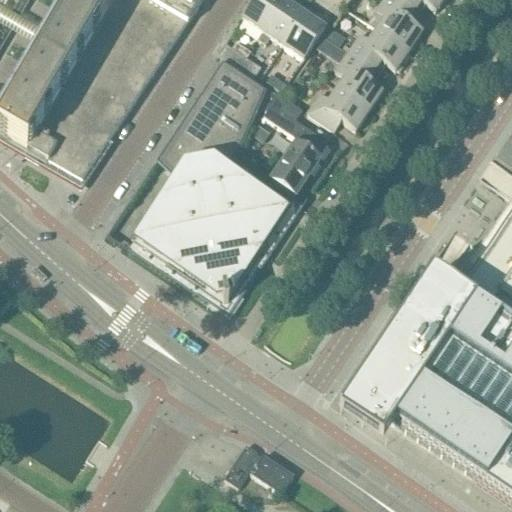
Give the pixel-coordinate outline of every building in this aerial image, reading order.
[(72,0),(0,125),(0,139),(26,155),(28,151),(49,163),(47,167),(82,187),(186,30),(205,0),(72,0)] [(262,39),(285,5),(278,0),(257,0),(241,25),(262,38),(262,39)] [(414,16),(390,0),(384,0),(373,16),(382,22),(375,33),(408,55),(421,36),(407,26),(414,16)] [(445,0),(390,0),(414,16),(420,7),(434,16),(445,0)] [(282,52),(305,18),(285,5),(262,39),(262,38),(257,45),(265,50),(269,43),(282,52)] [(302,65),(325,31),(305,18),(282,52),(302,65)] [(329,33),(323,43),(338,53),(345,43),(330,33),(329,33)] [(408,55),(375,33),(367,45),(358,39),(346,57),(374,76),(380,67),(394,76),(408,55)] [(235,46),(231,53),(238,58),(243,51),(235,46)] [(239,74),(246,63),(238,58),(231,53),(225,49),(218,60),(239,74)] [(319,49),(311,61),(321,67),(329,55),(319,49)] [(374,76),(346,57),(333,76),(342,82),(334,93),(368,115),(381,96),(367,86),(374,76)] [(253,83),(255,80),(260,73),(246,63),(239,74),(253,83)] [(263,97),(221,68),(160,161),(155,167),(175,187),(136,246),(134,245),(134,246),(128,254),(127,256),(130,258),(130,259),(194,301),(195,301),(218,316),(218,317),(228,324),(234,314),(234,313),(249,290),(250,290),(293,226),(292,226),(301,213),(306,205),(305,205),(301,211),(275,200),(237,164),(242,151),(263,97)] [(270,79),(265,87),(281,97),(286,90),(270,79)] [(368,115),(334,93),(327,105),(318,99),(305,118),(334,137),(341,127),(354,136),(368,115)] [(301,117),(271,98),(261,123),(297,145),(295,148),(270,186),(293,201),(318,164),(317,164),(327,149),(294,126),(301,117)] [(431,279),(402,323),(337,419),(381,449),(394,430),(472,483),(471,484),(511,510),(511,214),(457,297),(431,279)] [(245,451),(236,464),(223,484),(238,494),(248,478),(250,479),(250,480),(280,500),(293,481),(262,461),(261,463),(255,460),(256,458),(245,451)]
